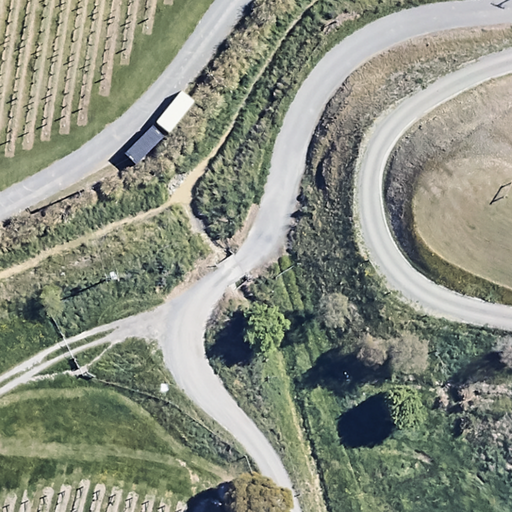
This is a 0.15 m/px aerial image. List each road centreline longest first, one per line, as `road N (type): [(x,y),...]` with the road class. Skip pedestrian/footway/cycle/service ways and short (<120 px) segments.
road 1 (unclassified): [(478,0),(340,54),(277,172),(242,267),(194,328),(280,511)]
road 2 (track): [(242,267),(0,336)]
road 3 (track): [(0,416),(194,328)]
